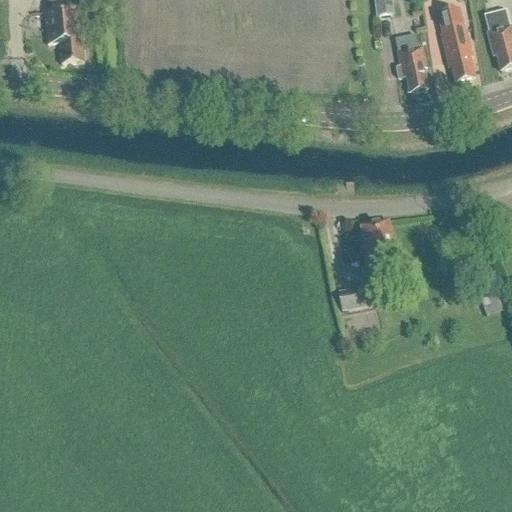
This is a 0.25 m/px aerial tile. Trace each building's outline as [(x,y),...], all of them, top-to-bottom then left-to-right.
[(68,0),(46,0),(49,12),(70,8),(68,0)] [(373,0),(376,23),(394,20),(391,0),(373,0)] [(79,13),(44,16),(48,49),(59,48),(61,69),(84,67),(79,13)] [(441,41),(442,47),(449,73),(452,72),(456,88),(474,84),(469,63),(472,62),(465,35),(464,35),(459,15),(438,20),(443,40),(441,41)] [(484,21),(488,36),(486,36),(493,62),(496,61),(501,77),(511,73),(511,34),(511,30),(508,31),(508,30),(504,28),(501,16),(484,21)] [(410,99),(428,95),(423,74),(427,73),(422,51),(418,52),(415,39),(395,44),(398,57),(397,57),(403,83),(406,83),(410,99)] [(386,225),(362,229),(366,251),(364,251),(370,286),(376,285),(405,279),(398,244),(393,246),(389,225),(389,224),(386,225)] [(339,298),(343,316),(374,310),(370,291),(339,298)] [(497,297),(480,303),(486,320),(503,314),(497,297)]
